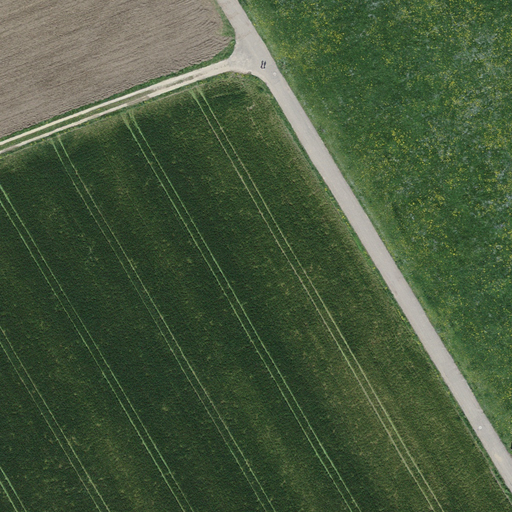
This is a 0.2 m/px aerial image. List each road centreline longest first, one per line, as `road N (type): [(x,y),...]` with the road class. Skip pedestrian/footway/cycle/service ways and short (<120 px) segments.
road 1 (unclassified): [(511,475),(223,0)]
road 2 (track): [(0,151),(256,54)]
